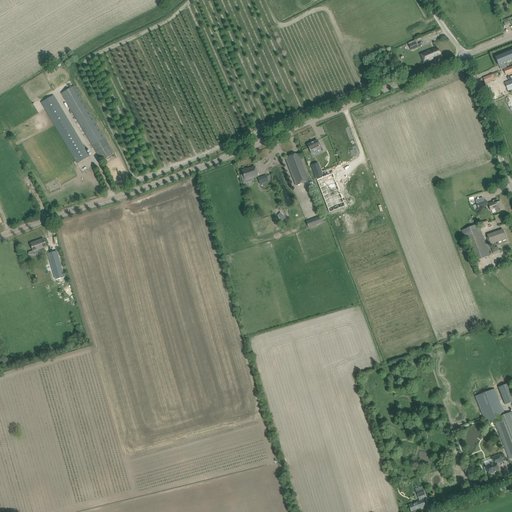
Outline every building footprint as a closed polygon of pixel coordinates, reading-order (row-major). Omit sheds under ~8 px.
[(415,40),(408,43),(411,50),(418,48),(415,42),(415,40)] [(426,52),(420,55),(422,57),(424,63),(433,59),(432,58),(440,55),(437,48),(433,50),(433,49),(426,52)] [(511,49),(510,50),(495,56),(499,66),(503,64),(511,60),(511,49)] [(62,93),(99,157),(102,161),(114,154),(74,86),(62,93)] [(41,103),(44,107),(77,163),(90,156),(56,100),(54,95),(41,103)] [(317,140),(307,145),(311,154),(318,151),(317,150),(320,148),(321,148),(320,146),(321,146),(319,142),(318,142),(317,140)] [(288,161),(290,166),(298,185),(309,181),(301,161),(299,157),(288,161)] [(319,166),(313,169),(316,179),(323,176),(319,166)] [(258,176),(256,171),(255,167),(247,169),(247,168),(242,170),(243,174),(240,175),(242,181),(250,179),(258,176)] [(336,172),(349,214),(359,211),(346,169),(336,172)] [(63,172),(57,176),(61,184),(68,180),(63,172)] [(333,174),(317,180),(329,213),(345,207),(333,174)] [(266,175),(258,178),(260,184),(268,181),(271,179),(270,175),(267,176),(266,175)] [(57,182),(44,189),(49,199),(62,192),(57,182)] [(493,202),(488,204),(490,210),(495,208),(497,212),(503,210),(503,209),(504,208),(503,205),(502,205),(500,201),(498,202),(497,200),(493,201),(494,202),(493,202)] [(478,209),(478,208),(488,205),(486,201),(477,204),(473,206),(474,211),(478,209)] [(285,216),(280,212),(277,215),(282,220),(285,216)] [(306,222),(309,228),(323,222),(321,216),(306,222)] [(474,262),(490,255),(478,224),(461,230),(474,262)] [(503,230),(487,235),(490,244),(506,238),(503,230)] [(43,250),(42,249),(47,247),(44,239),(30,244),(33,252),(38,250),(39,251),(43,250)] [(57,251),(49,254),(56,280),(64,277),(57,251)] [(511,392),(509,384),(498,388),(505,404),(511,401),(511,392)] [(475,397),(484,418),(485,422),(494,419),(509,459),(511,458),(511,411),(505,415),(495,389),(475,397)] [(485,472),(487,471),(489,475),(499,470),(497,464),(498,463),(499,463),(503,462),(500,454),(492,458),(492,459),(493,462),(485,466),(486,467),(483,468),(485,472)] [(409,505),(409,507),(411,511),(425,506),(423,500),(422,500),(421,496),(425,495),(423,489),(422,486),(415,489),(416,492),(420,501),(409,505)]
